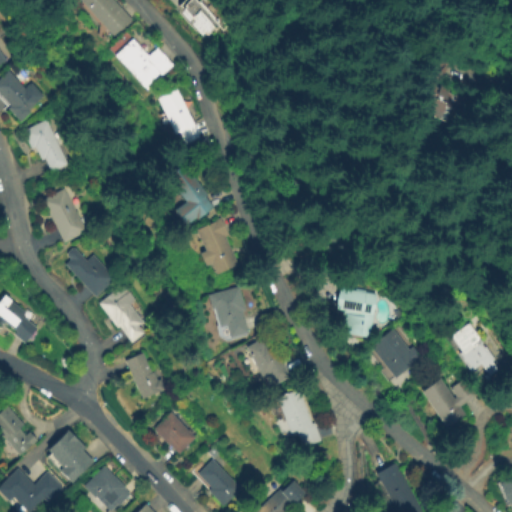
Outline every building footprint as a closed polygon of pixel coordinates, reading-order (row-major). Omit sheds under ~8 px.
[(112,0),(132,21),(114,38),(77,0),(112,0)] [(203,40),(174,8),(183,0),(193,0),(195,2),(197,0),(205,0),(229,27),(223,32),(218,26),(203,40)] [(172,67),(147,92),(113,57),(132,39),(148,55),(155,49),(172,67)] [(18,125),(5,111),(9,107),(0,98),(0,76),(5,71),(23,89),(29,84),(42,97),(27,111),(30,113),(18,125)] [(468,131),(426,114),(439,83),(481,101),(468,131)] [(198,139),(184,145),(179,134),(174,137),(155,99),(174,90),(198,139)] [(49,173),(43,160),(39,162),(33,148),(29,150),(20,132),(44,121),(65,166),(49,173)] [(211,210),(197,220),(195,218),(185,225),(174,211),(186,203),(167,177),(184,165),(207,196),(204,199),(211,210)] [(62,244),(39,201),(62,189),(85,231),(62,244)] [(237,265),(216,276),(211,265),(205,267),(196,250),(201,247),(194,232),(220,219),(228,236),(224,238),(237,265)] [(93,298),(63,266),(69,260),(63,255),(71,248),(84,262),(90,255),(113,279),(93,298)] [(130,344),(117,328),(115,329),(96,305),(120,285),(134,302),(128,306),(142,324),(138,328),(143,334),(130,344)] [(245,333),(228,338),(225,327),(219,329),(213,309),(209,310),(205,297),(238,287),(245,311),(239,312),(245,333)] [(368,339),(342,335),(344,317),(341,316),(341,311),(335,311),(338,289),(353,291),(353,289),(375,292),(368,339)] [(25,345),(11,334),(13,331),(3,324),(0,328),(0,298),(2,295),(31,316),(27,323),(36,329),(25,345)] [(395,318),(390,313),(395,309),(400,313),(395,318)] [(491,378),(480,363),(469,371),(457,355),(460,353),(448,337),(466,323),(477,338),(486,331),(511,363),(491,378)] [(419,358),(394,378),(369,347),(390,330),(407,351),(411,347),(419,358)] [(290,377),(273,386),(267,374),(259,378),(243,349),(263,338),(276,361),(280,359),(290,377)] [(140,402),(122,362),(140,354),(148,373),(150,372),(155,381),(158,380),(163,392),(140,402)] [(447,431),(421,393),(441,379),(448,389),(466,376),(478,393),(460,405),(467,417),(447,431)] [(320,440),(301,448),(295,433),(289,435),(274,399),(295,391),(308,423),(312,421),(320,440)] [(18,457),(0,437),(0,411),(5,407),(21,425),(16,430),(21,435),(26,430),(35,441),(18,457)] [(177,455),(151,430),(168,412),(195,438),(177,455)] [(71,485),(57,471),(61,467),(45,451),(66,429),(85,448),(81,453),(92,463),(71,485)] [(222,507),(187,473),(211,449),(216,455),(211,460),(240,489),(222,507)] [(422,511),(393,511),(373,476),(395,464),(422,511)] [(110,511),(108,511),(81,485),(101,466),(128,494),(110,511)] [(61,490),(46,506),(41,501),(30,511),(24,511),(11,499),(6,504),(0,497),(0,484),(15,469),(31,485),(43,473),(61,490)] [(511,506),(506,509),(495,484),(511,476),(511,506)] [(254,511),(277,490),(280,492),(292,481),(305,494),(287,511),(254,511)] [(151,511),(143,502),(132,511),(151,511)]
